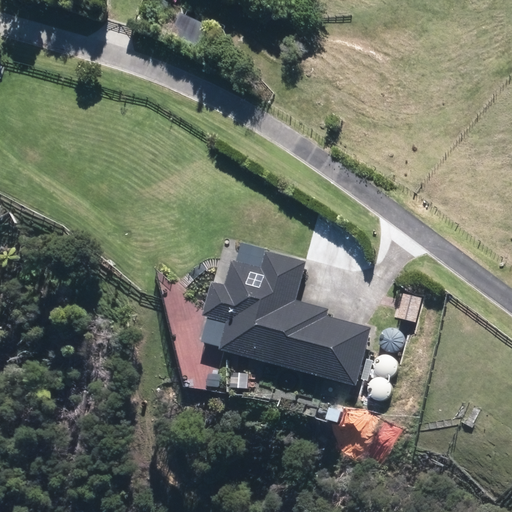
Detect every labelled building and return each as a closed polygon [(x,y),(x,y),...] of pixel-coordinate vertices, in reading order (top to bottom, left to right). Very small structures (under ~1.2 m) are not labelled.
[(198,52),(210,28),(181,13),(169,37),(198,52)] [(297,301),(307,262),(267,252),(263,269),(232,261),(226,285),(213,282),(204,316),(227,322),(220,350),(357,386),(373,328),(327,317),(329,310),(297,301)] [(403,359),(380,354),(370,398),(393,403),(403,359)] [(252,374),(235,373),(234,388),(251,389),(252,374)] [(278,381),(261,380),(260,393),(277,394),(278,381)] [(345,410),(334,407),(331,420),(342,422),(345,410)]
